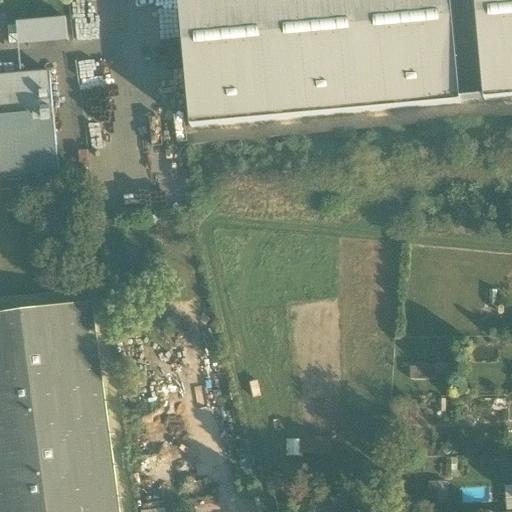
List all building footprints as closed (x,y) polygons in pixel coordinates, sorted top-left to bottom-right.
[(178,0),(191,129),(461,104),(450,0),(178,0)] [(511,0),(474,0),(484,102),(511,99),(511,0)] [(66,20),(16,24),(18,47),(67,43),(66,20)] [(0,178),(59,173),(50,74),(0,78),(0,178)] [(0,511),(119,511),(92,304),(0,316),(0,511)] [(433,369),(410,369),(410,383),(433,383),(433,369)] [(294,453),(330,454),(330,438),(295,437),(294,453)]
